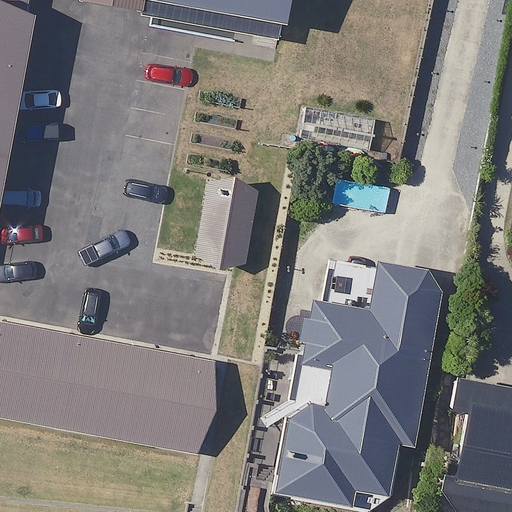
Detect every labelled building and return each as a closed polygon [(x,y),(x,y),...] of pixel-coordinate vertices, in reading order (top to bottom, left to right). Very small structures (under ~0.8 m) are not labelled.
[(0,0),(0,185),(32,0),(0,0)] [(141,3),(141,0),(84,0),(84,3),(139,13),(141,3)] [(141,0),(141,3),(282,28),(287,0),(141,0)] [(378,116),(296,104),(290,144),(372,157),(378,116)] [(223,198),(131,185),(121,254),(213,268),(223,198)] [(442,278),(329,257),(321,302),(308,299),(272,494),(372,511),(389,494),(399,444),(412,446),(442,278)] [(219,365),(0,323),(0,416),(202,454),(219,365)] [(511,502),(511,388),(474,382),(457,379),(450,414),(464,416),(447,505),(450,509),(452,511),(506,511),(509,501),(511,502)]
